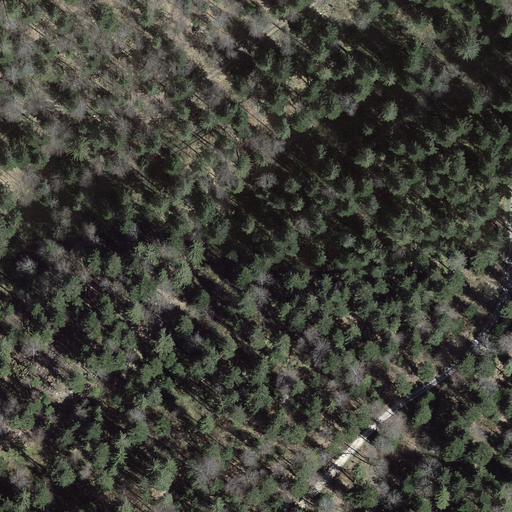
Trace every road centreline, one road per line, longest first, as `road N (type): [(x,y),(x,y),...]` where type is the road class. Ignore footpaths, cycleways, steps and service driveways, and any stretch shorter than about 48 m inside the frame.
road 1 (track): [(0,119),(14,108),(57,102),(171,103),(317,0)]
road 2 (track): [(301,511),(378,421),(466,355),(505,294),(511,243)]
